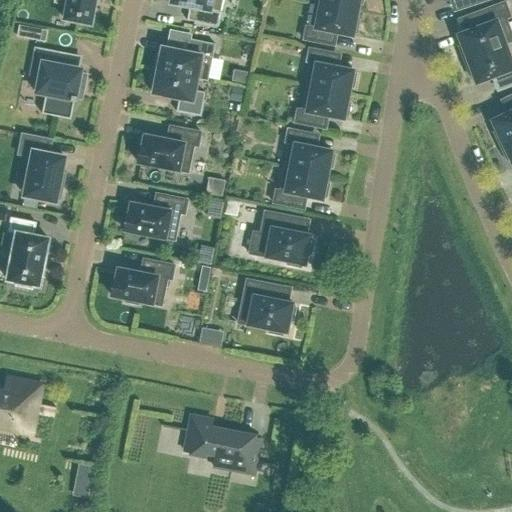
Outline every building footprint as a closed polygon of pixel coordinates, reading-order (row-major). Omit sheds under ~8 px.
[(29,0),(29,21),(52,22),(52,0),(29,0)] [(54,0),(54,4),(66,7),(64,20),(90,25),(91,25),(92,16),(92,15),(95,0),(54,0)] [(168,0),(168,3),(188,7),(190,7),(187,19),(213,24),(218,25),(223,0),(168,0)] [(315,0),(315,3),(357,12),(359,4),(362,5),(363,0),(315,0)] [(463,61),(511,42),(511,35),(506,19),(510,17),(505,2),(476,13),(481,26),(458,35),(462,44),(457,46),(463,61)] [(356,19),(357,12),(315,3),(310,28),(306,27),(303,40),(329,45),(331,32),(352,36),(353,33),(357,34),(359,20),(356,19)] [(35,29),(33,40),(42,42),(45,31),(35,29)] [(154,55),(151,69),(199,79),(207,80),(214,44),(190,39),(188,50),(160,44),(158,56),(154,55)] [(511,42),(463,61),(468,76),(473,74),(476,83),(499,75),(504,88),(511,85),(511,42)] [(306,86),(348,95),(350,87),(353,88),(356,74),(353,73),(353,71),(332,66),(335,54),(309,48),(307,61),(311,62),(306,86)] [(41,114),(70,119),(74,101),(77,102),(78,92),(83,93),(87,75),(69,71),(72,57),(44,51),(36,93),(45,95),(41,114)] [(37,81),(40,62),(7,57),(1,100),(0,99),(0,109),(8,110),(7,118),(37,122),(40,101),(27,99),(29,80),(37,81)] [(199,79),(151,69),(149,83),(152,84),(150,95),(178,100),(176,112),(200,117),(205,91),(197,89),(199,79)] [(347,102),(348,95),(306,86),(302,110),(297,109),(294,122),(320,127),(322,115),(344,119),(344,116),(348,117),(350,103),(347,102)] [(233,87),(230,100),(241,103),(244,90),(233,87)] [(499,146),(511,139),(511,95),(508,98),(511,106),(511,111),(492,121),(496,130),(492,132),(499,146)] [(198,147),(201,133),(176,128),(173,141),(145,135),(142,147),(141,146),(138,163),(188,173),(194,146),(198,147)] [(285,167),(327,175),(329,168),(332,168),(335,154),(331,154),(332,151),(310,147),(313,134),(288,129),(285,142),(290,143),(285,167)] [(55,203),(58,187),(57,187),(63,159),(47,156),(50,142),(21,136),(17,156),(30,159),(22,198),(54,204),(54,203),(55,203)] [(511,139),(499,146),(506,161),(510,159),(511,162),(511,139)] [(326,183),(327,175),(285,167),(280,191),(275,190),(273,203),(298,208),(301,195),(322,200),(323,197),(326,198),(329,184),(326,183)] [(184,215),(187,200),(162,195),(160,209),(131,203),(129,214),(128,214),(124,230),(174,241),(180,214),(184,215)] [(209,201),(207,214),(220,216),(222,204),(209,201)] [(226,201),(224,214),(236,217),(239,203),(226,201)] [(204,220),(204,207),(191,207),(191,255),(210,254),(210,220),(204,220)] [(311,235),(288,230),(291,217),(265,211),(260,233),(253,232),(249,254),(287,261),(286,265),(300,267),(301,264),(305,265),(307,253),(311,254),(314,240),(310,239),(311,235)] [(38,288),(48,240),(32,237),(35,224),(10,219),(8,233),(16,234),(7,282),(15,283),(15,288),(32,291),(33,287),(38,288)] [(171,280),(174,266),(149,260),(146,274),(118,269),(116,280),(115,280),(111,296),(125,298),(124,302),(138,305),(139,301),(161,306),(167,279),(171,280)] [(199,266),(195,290),(204,291),(208,268),(199,266)] [(293,321),(296,308),(292,307),(293,303),(270,298),(273,285),(247,279),(238,323),(269,329),(268,332),(282,335),(283,332),(287,333),(289,321),(293,321)] [(0,425),(31,432),(40,386),(6,379),(3,392),(0,390),(0,425)] [(213,421),(192,417),(185,452),(214,458),(213,466),(245,472),(247,461),(256,463),(260,438),(212,429),(213,421)] [(77,463),(71,495),(87,498),(92,466),(77,463)]
